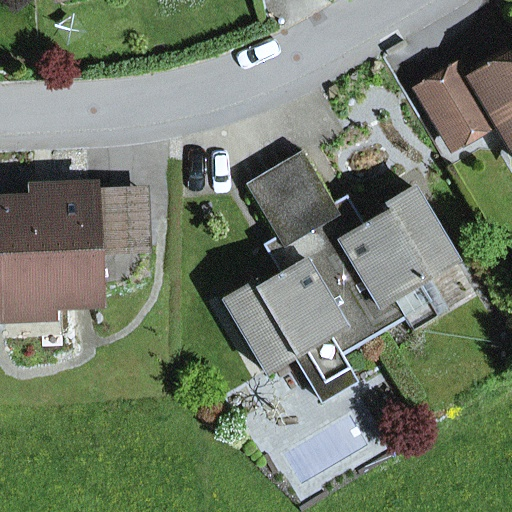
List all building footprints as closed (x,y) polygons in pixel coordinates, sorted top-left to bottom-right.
[(511,58),(475,80),(511,143),(511,58)] [(419,91),(452,147),(491,124),(458,68),(419,91)] [(349,233),(302,152),(273,169),(374,338),(407,319),(395,299),(417,286),(457,263),(413,188),(381,206),(385,212),(349,233)] [(355,383),(342,357),(374,338),(273,169),(246,185),(294,266),(258,287),(255,281),(223,300),(267,375),(296,358),(322,402),(355,383)] [(0,206),(0,233),(3,304),(45,302),(95,300),(93,251),(90,196),(90,190),(52,191),(53,204),(34,205),(0,206)] [(34,205),(53,204),(52,191),(34,192),(34,205)] [(93,251),(148,248),(145,193),(90,196),(93,251)] [(414,331),(436,318),(417,286),(395,299),(407,319),(414,331)] [(4,318),(46,316),(45,302),(3,304),(4,318)]
